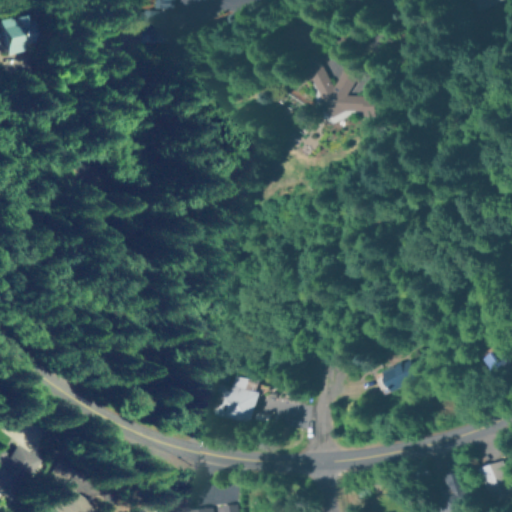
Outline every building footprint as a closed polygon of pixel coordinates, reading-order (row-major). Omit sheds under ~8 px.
[(136,0),(137,10),(162,9),(163,29),(137,29),(137,32),(112,33),(112,28),(102,28),(102,5),(111,5),(111,0),(136,0)] [(501,0),(480,9),(476,0),(501,0)] [(0,13),(12,11),(14,19),(25,18),(28,37),(17,38),(18,49),(0,51),(0,13)] [(318,57),(331,78),(342,65),(357,75),(347,92),(369,91),(369,110),(339,109),(331,118),(310,99),(319,92),(303,67),(318,57)] [(503,367),(485,379),(469,354),(488,343),(503,367)] [(411,363),(380,386),(371,374),(402,351),(411,363)] [(127,358),(121,378),(104,372),(110,352),(127,358)] [(252,383),(243,421),(198,412),(206,373),(252,383)] [(0,450),(9,457),(17,445),(36,457),(20,482),(16,479),(5,495),(0,491),(0,450)] [(56,459),(74,475),(68,482),(95,504),(88,511),(60,511),(40,496),(46,489),(36,482),(55,458),(56,459)] [(490,458),(493,473),(501,471),(506,491),(499,493),(499,495),(469,502),(460,466),(490,458)] [(453,511),(417,511),(417,492),(433,492),(433,472),(453,472),(453,511)]
